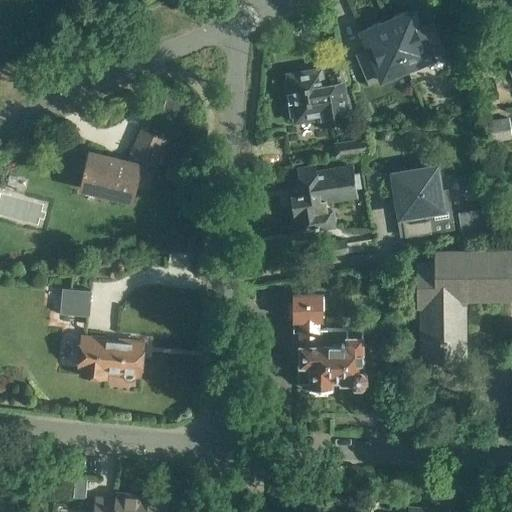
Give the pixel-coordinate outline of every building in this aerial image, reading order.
[(388,21),(408,69),(447,53),(434,21),(421,27),(414,10),(388,21)] [(408,69),(388,21),(362,32),(369,48),(356,53),(369,85),(408,69)] [(345,66),(342,54),(326,58),(328,69),(345,66)] [(318,117),(320,125),(351,119),(344,81),(323,84),(321,69),(288,74),(289,80),(286,81),(292,115),(295,115),(296,120),(318,117)] [(484,121),(488,143),(511,138),(511,135),(508,117),(484,121)] [(151,176),(152,170),(166,139),(142,128),(128,160),(91,151),(81,189),(132,201),(139,173),(151,176)] [(361,153),(370,152),(369,138),(335,143),(337,157),(361,153)] [(398,222),(401,229),(404,237),(443,231),(442,223),(453,221),(448,189),(443,190),(439,164),(390,171),(396,206),(396,210),(396,215),(398,222)] [(303,196),(292,196),(294,213),(291,213),(294,230),(302,229),(302,230),(337,224),(334,207),(328,208),(327,203),(359,198),(357,188),(362,188),(359,172),(355,173),(353,165),(316,171),(316,165),(298,168),(303,196)] [(458,209),(462,231),(488,227),(484,205),(458,209)] [(350,252),(347,239),(326,242),(328,255),(350,252)] [(416,261),(417,307),(421,307),(422,361),(467,361),(466,299),(511,298),(511,247),(434,249),(434,261),(416,261)] [(60,313),(89,316),(91,290),(62,288),(60,313)] [(324,321),(324,293),(293,294),(293,320),(300,320),(300,365),(299,366),(298,367),(299,383),(311,383),(311,387),(316,392),(327,392),(332,387),(333,379),(341,379),(341,382),(352,382),(355,385),(362,385),(367,381),(367,373),(363,370),(363,327),(321,327),(321,321),(324,321)] [(143,342),(96,337),(83,336),(79,374),(106,377),(107,371),(121,373),(124,378),(127,380),(131,380),(135,378),(137,374),(140,374),(143,342)] [(167,511),(169,500),(117,494),(116,501),(97,498),(95,511),(167,511)]
